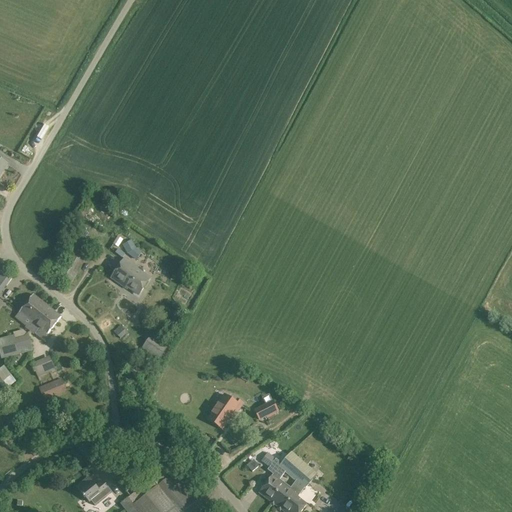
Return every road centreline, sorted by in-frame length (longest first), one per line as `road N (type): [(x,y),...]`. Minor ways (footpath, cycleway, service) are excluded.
road 1 (unclassified): [(119,439),(105,339),(90,315),(24,264),(10,226),(15,193),(131,0)]
road 2 (unclassified): [(242,511),(189,462),(119,439)]
road 3 (unclassified): [(0,488),(46,450),(119,439)]
